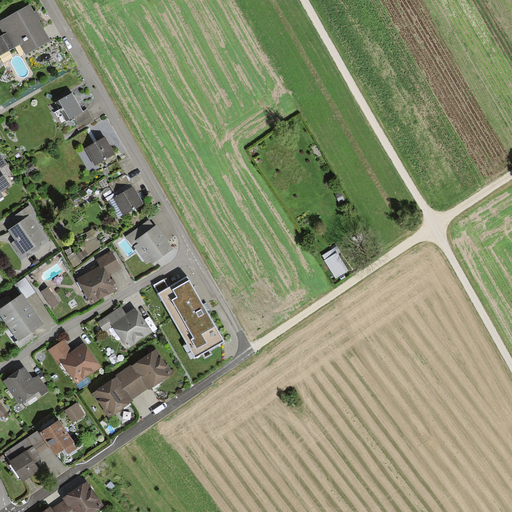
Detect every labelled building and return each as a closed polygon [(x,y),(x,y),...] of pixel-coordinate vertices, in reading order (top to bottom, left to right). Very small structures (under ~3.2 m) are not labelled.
[(30,5),(0,20),(0,29),(4,37),(0,39),(0,55),(21,44),(27,56),(50,44),(30,5)] [(57,113),(60,119),(62,117),(65,123),(72,119),(78,131),(95,122),(89,109),(83,112),(73,94),(55,104),(59,112),(57,113)] [(105,138),(98,142),(90,128),(77,136),(95,168),(116,156),(105,138)] [(0,200),(4,198),(1,193),(10,188),(0,172),(0,169),(7,164),(0,154),(0,200)] [(143,206),(134,188),(115,198),(125,216),(143,206)] [(14,245),(22,257),(47,241),(40,230),(31,217),(35,214),(30,207),(11,219),(15,226),(9,231),(17,243),(14,245)] [(155,227),(150,221),(127,238),(147,265),(150,262),(153,265),(174,250),(157,226),(155,227)] [(86,241),(90,252),(103,247),(99,236),(86,241)] [(324,254),(336,278),(350,271),(338,247),(324,254)] [(99,264),(74,277),(91,307),(117,292),(107,276),(120,268),(111,252),(97,260),(99,264)] [(163,280),(153,286),(194,358),(224,341),(187,277),(168,288),(163,280)] [(23,296),(25,300),(35,293),(25,278),(15,284),(23,296)] [(49,287),(41,292),(52,309),(60,304),(49,287)] [(0,318),(17,344),(44,326),(38,318),(33,311),(28,303),(25,300),(23,296),(10,304),(4,295),(0,297),(0,318)] [(114,329),(127,350),(152,333),(136,309),(127,316),(120,306),(98,321),(106,334),(114,329)] [(62,363),(76,385),(102,369),(85,344),(73,352),(65,340),(48,351),(58,366),(62,363)] [(174,375),(156,349),(123,372),(139,395),(148,390),(150,392),(174,375)] [(21,409),(50,392),(41,375),(35,378),(29,366),(4,380),(21,409)] [(93,394),(109,419),(133,403),(132,400),(139,395),(123,372),(117,376),(118,378),(114,381),(93,394)] [(77,403),(65,411),(73,424),(85,416),(77,403)] [(49,449),(55,459),(66,451),(68,455),(77,449),(59,422),(41,433),(40,431),(27,439),(38,456),(49,449)] [(10,463),(9,464),(22,484),(40,472),(35,465),(41,460),(38,456),(27,439),(4,454),(10,463)] [(65,498),(58,503),(64,511),(89,511),(104,502),(87,478),(62,495),(65,498)] [(52,503),(38,511),(64,511),(58,503),(54,506),(52,503)]
